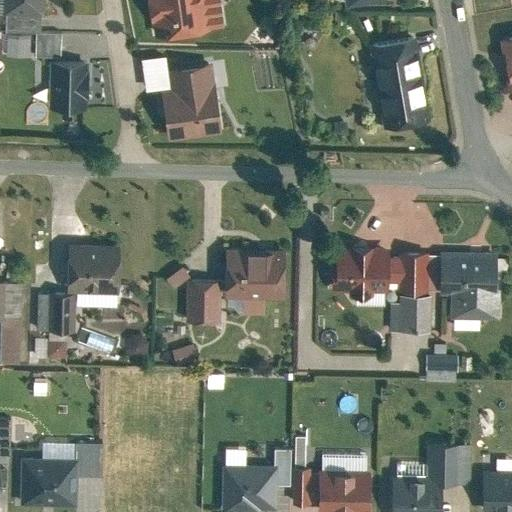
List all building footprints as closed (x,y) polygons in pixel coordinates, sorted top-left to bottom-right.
[(40,15),(40,8),(40,0),(0,0),(0,11),(3,12),(2,28),(39,29),(40,15)] [(145,0),(150,40),(221,32),(217,0),(145,0)] [(511,34),(499,36),(507,86),(511,85),(511,34)] [(43,59),(41,106),(80,108),(83,61),(57,60),(58,38),(14,36),(13,58),(43,59)] [(352,42),(363,126),(413,119),(410,98),(436,95),(429,40),(403,43),(402,36),(352,42)] [(171,88),(177,132),(231,125),(221,56),(178,62),(176,48),(143,52),(149,91),(171,88)] [(34,284),(34,331),(72,331),(72,288),(121,288),(121,240),(60,240),(60,284),(34,284)] [(260,295),(288,296),(288,241),(208,240),(207,272),(182,272),(181,324),(221,324),(222,299),(243,299),(243,312),(260,312),(260,295)] [(450,290),(450,308),(497,310),(500,246),(436,243),(434,290),(450,290)] [(374,289),(428,290),(429,249),(398,248),(398,251),(386,251),(386,245),(328,244),(328,289),(350,289),(350,291),(374,292),(374,289)] [(0,317),(16,317),(15,276),(0,276),(0,317)] [(392,297),(391,334),(424,334),(424,297),(392,297)] [(157,350),(180,342),(174,327),(152,335),(157,350)] [(88,344),(110,350),(114,338),(91,332),(88,344)] [(427,350),(427,378),(459,378),(459,350),(427,350)] [(0,419),(0,456),(11,457),(11,419),(0,419)] [(438,478),(438,488),(468,489),(468,443),(426,443),(425,477),(438,478)] [(99,480),(99,445),(72,446),(72,459),(75,459),(75,480),(99,480)] [(72,459),(17,458),(16,508),(75,508),(75,480),(75,459),(72,459)] [(275,464),(219,464),(219,510),(274,511),(275,464)] [(290,509),(315,509),(316,469),(290,469),(290,509)] [(511,469),(482,469),(481,510),(511,510),(511,469)] [(366,511),(368,473),(316,472),(315,509),(315,511),(366,511)] [(388,511),(438,511),(438,488),(438,478),(425,477),(388,477),(388,511)]
